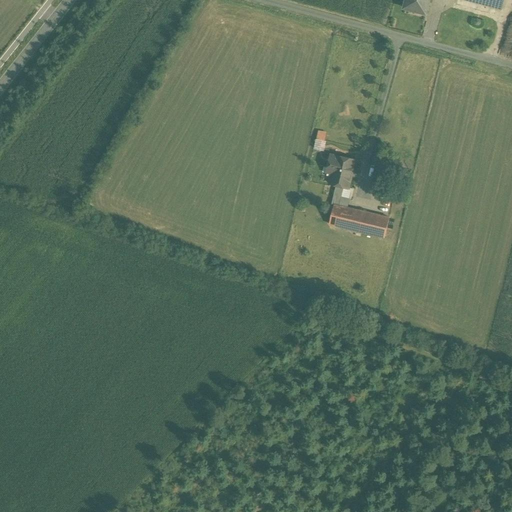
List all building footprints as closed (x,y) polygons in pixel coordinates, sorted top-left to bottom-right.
[(406,0),(405,8),(406,5),(412,7),(412,9),(426,13),(429,0),(406,0)] [(469,0),(501,9),(503,0),(469,0)] [(355,160),(336,155),(336,156),(331,155),(329,167),(333,168),(330,183),(337,184),(332,204),(334,205),(334,204),(339,205),(344,186),(349,187),(355,160)] [(394,168),(383,166),(380,179),(379,186),(390,188),(394,168)] [(339,205),(334,204),(334,205),(330,224),(385,237),(390,217),(339,205)]
